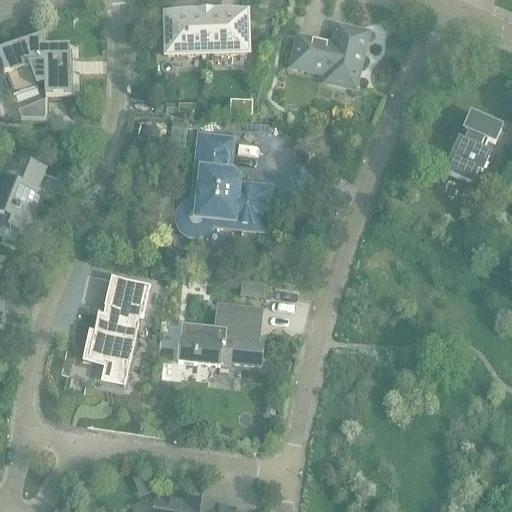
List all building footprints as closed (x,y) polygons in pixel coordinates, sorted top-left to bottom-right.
[(245,18),(165,20),(166,59),(246,56),(245,18)] [(325,84),(353,90),(366,37),(337,30),(333,48),(298,40),(291,69),(326,77),(325,84)] [(70,99),(69,49),(44,49),(44,39),(44,38),(0,53),(0,65),(13,102),(44,91),(44,100),(70,99)] [(488,46),(485,52),(491,55),(494,49),(488,46)] [(231,103),(230,115),(249,116),(250,104),(231,103)] [(500,131),(478,121),(477,123),(478,123),(472,136),(466,133),(466,132),(465,131),(464,132),(463,132),(457,145),(459,145),(445,175),(470,186),(476,172),(481,174),(488,158),(482,155),(487,143),(494,146),(500,131)] [(139,126),(142,140),(161,136),(158,122),(139,126)] [(172,124),(169,150),(184,152),(187,126),(172,124)] [(231,143),(199,139),(192,204),(183,208),(178,215),(177,225),(181,233),(189,239),(198,240),(206,236),(212,229),(266,235),(270,191),(237,188),(238,184),(232,176),(228,176),(231,143)] [(45,173),(13,161),(4,182),(1,181),(0,184),(0,217),(12,222),(9,230),(28,238),(44,198),(36,195),(45,173)] [(91,348),(88,361),(112,367),(109,382),(124,385),(123,391),(122,391),(124,392),(138,328),(138,327),(139,320),(143,321),(149,289),(114,281),(108,313),(106,321),(103,320),(99,319),(97,318),(91,348)] [(181,325),(177,365),(219,370),(220,365),(260,369),(264,340),(259,340),(265,286),(242,284),(239,307),(216,305),(213,329),(181,325)] [(229,511),(217,510),(217,509),(185,505),(155,501),(155,505),(151,507),(149,511),(229,511)]
